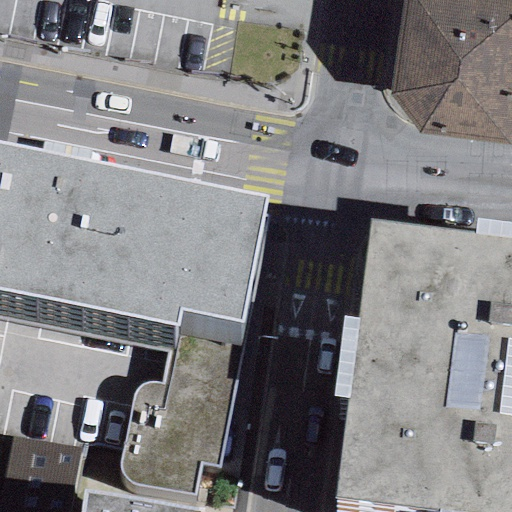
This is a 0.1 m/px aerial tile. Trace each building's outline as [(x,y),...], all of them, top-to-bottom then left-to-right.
[(511,140),(511,0),(399,0),(390,92),(422,130),(511,143),(511,140)] [(260,225),(0,174),(0,318),(128,345),(113,433),(116,444),(124,453),(190,459),(196,426),(213,429),(227,351),(235,351),(260,225)] [(511,511),(511,242),(474,238),(472,253),(367,239),(354,339),(341,338),(331,418),(343,419),(331,511),(511,511)] [(0,498),(0,499),(12,437),(0,434),(0,498)] [(69,511),(81,450),(12,437),(0,499),(0,500),(0,511),(69,511)]
